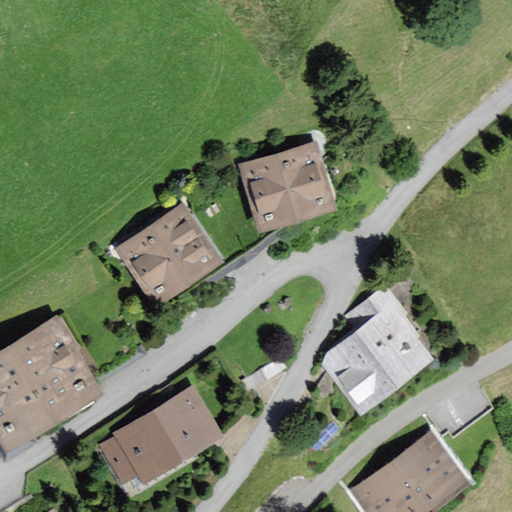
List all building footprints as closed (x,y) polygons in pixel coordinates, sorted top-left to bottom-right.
[(314,146),(244,167),(263,229),(333,208),(314,146)] [(182,209),(123,250),(159,302),(218,262),(182,209)] [(328,353),(327,365),(362,410),(428,358),(412,338),(420,332),(385,288),(349,317),(359,329),(328,353)] [(56,323),(0,355),(0,434),(6,446),(97,394),(56,323)] [(193,391),(103,444),(124,479),(140,470),(146,480),(220,436),(193,391)] [(424,511),(467,481),(431,433),(354,491),(369,511),(424,511)]
